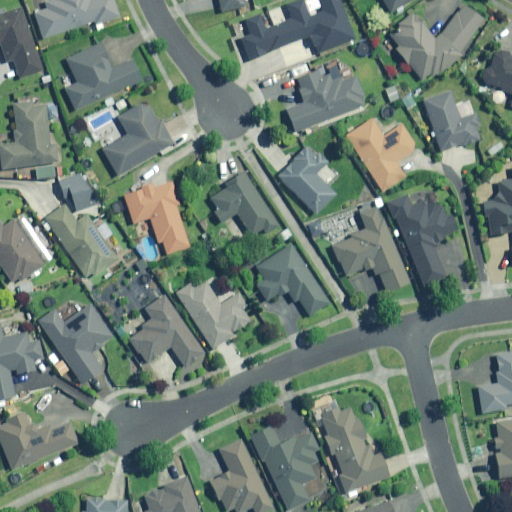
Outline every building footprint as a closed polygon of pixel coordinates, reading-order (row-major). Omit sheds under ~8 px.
[(51,0),(45,2),(48,9),(34,13),(43,39),(95,22),(96,25),(120,17),(114,0),(51,0)] [(218,0),(221,12),(249,6),(247,0),(218,0)] [(354,40),(339,0),(317,0),(322,13),(310,18),(303,0),(301,0),(285,6),(291,20),(265,30),(259,16),(244,21),(250,36),(241,40),(249,63),(265,57),(310,40),(316,55),(354,40)] [(382,0),(391,14),(396,11),(400,16),(424,0),(382,0)] [(423,81),(431,73),(436,78),(476,40),(471,35),(486,22),(465,0),(462,0),(431,29),(416,12),(391,36),(397,42),(392,47),(423,81)] [(42,71),(20,8),(0,14),(0,46),(6,64),(13,61),(19,79),(42,71)] [(113,69),(102,44),(67,59),(77,84),(65,89),(75,111),(141,81),(132,60),(113,69)] [(511,50),(509,50),(507,54),(495,51),(486,84),(502,88),(501,93),(511,96),(511,100),(510,106),(511,106),(511,50)] [(333,85),(327,68),(296,79),(305,103),(286,110),(294,132),(368,107),(358,76),(333,85)] [(455,106),(451,92),(424,100),(440,152),(480,139),(475,125),(478,125),(471,101),(455,106)] [(172,144),(148,102),(118,119),(128,135),(102,150),(118,176),(172,144)] [(33,107),(32,103),(13,106),(17,131),(15,131),(16,142),(0,144),(0,151),(2,170),(36,165),(37,179),(56,177),(54,163),(58,163),(56,145),(50,145),(45,106),(33,107)] [(384,137),(373,119),(346,136),(381,192),(405,177),(396,162),(417,149),(402,125),(384,137)] [(327,164),(309,146),(278,176),(315,215),(336,195),(317,174),(327,164)] [(511,168),(511,174),(511,179),(498,182),(501,201),(486,203),(490,235),(511,232),(511,248),(511,251),(511,168)] [(96,206),(82,173),(59,182),(66,199),(71,197),(78,214),(96,206)] [(282,227),(244,173),(209,197),(218,209),(213,212),(221,223),(235,214),(251,236),(261,229),(267,237),(282,227)] [(178,204),(171,182),(124,196),(133,224),(151,218),(158,244),(163,242),(166,255),(189,248),(176,205),(178,204)] [(411,207),(406,195),(389,203),(424,287),(445,278),(432,245),(461,233),(453,214),(448,216),(444,205),(436,208),(432,198),(411,207)] [(76,221),(65,205),(45,219),(88,281),(118,260),(86,214),(76,221)] [(410,283),(378,207),(360,215),(366,231),(332,246),(345,276),(374,264),(386,293),(410,283)] [(2,228),(0,224),(0,265),(11,282),(21,281),(45,266),(14,220),(2,228)] [(329,304),(291,245),(256,268),(265,281),(256,286),(268,304),(287,291),(294,302),(298,300),(309,317),(329,304)] [(220,304),(206,283),(195,290),(191,283),(176,294),(213,350),(234,336),(232,333),(249,322),(240,308),(245,305),(237,292),(220,304)] [(205,354),(164,297),(146,310),(153,320),(128,338),(147,364),(170,347),(185,368),(205,354)] [(112,337),(91,306),(65,323),(56,310),(39,322),(82,384),(103,370),(90,352),(112,337)] [(3,339),(0,325),(0,400),(15,397),(9,371),(15,369),(16,375),(35,371),(33,361),(43,358),(39,342),(29,344),(27,333),(3,339)] [(511,352),(496,356),(499,372),(495,372),(497,384),(478,387),(482,413),(505,410),(505,406),(511,404),(511,352)] [(322,461),(295,403),(269,415),(272,421),(249,432),(263,462),(265,461),(289,511),(309,501),(302,485),(316,478),(310,466),(322,461)] [(360,418),(355,419),(351,405),(320,415),(332,456),(335,455),(347,492),(390,479),(382,453),(371,456),(360,418)] [(32,432),(25,414),(0,424),(0,441),(12,471),(79,444),(70,423),(49,432),(47,426),(32,432)] [(511,419),(494,423),(499,453),(495,454),(499,479),(511,477),(511,419)] [(266,511),(273,509),(242,441),(220,451),(230,472),(210,482),(219,501),(221,499),(227,511),(235,508),(236,511),(243,511),(253,508),(254,511),(266,511)] [(199,511),(187,478),(163,487),(163,490),(144,497),(149,509),(144,511),(199,511)] [(103,499),(82,500),(81,511),(127,511),(127,501),(103,502),(103,499)] [(391,511),(388,502),(361,511),(391,511)]
